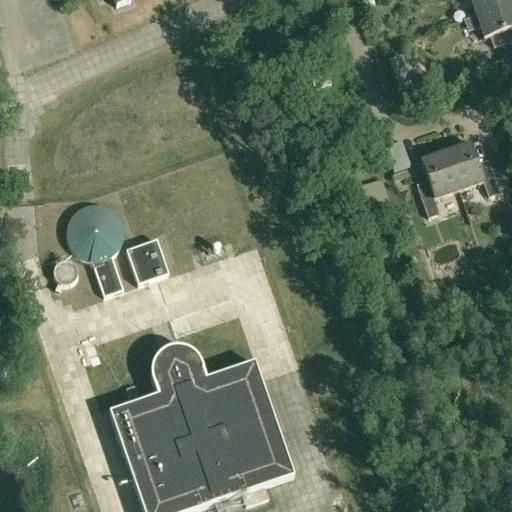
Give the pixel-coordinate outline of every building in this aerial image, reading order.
[(127,0),(100,0),(102,2),(108,0),(112,0),(116,11),(130,6),(127,0)] [(468,0),(476,20),(511,7),(509,0),(468,0)] [(511,6),(511,7),(476,20),(466,23),(470,35),(480,32),(484,43),(490,41),(493,52),(511,44),(511,6)] [(391,62),(388,64),(392,75),(404,71),(400,59),(391,62)] [(315,94),(331,88),(325,72),(309,78),(315,94)] [(411,91),(399,95),(399,96),(402,104),(403,107),(426,99),(422,87),(411,91)] [(469,148),(445,157),(459,195),(483,186),(488,201),(499,197),(496,188),(489,168),(478,172),(469,148)] [(435,204),(459,195),(445,157),(421,165),(429,190),(418,193),(428,222),(439,218),(435,204)] [(408,172),(391,177),(394,185),(410,181),(408,172)] [(155,245),(125,256),(137,290),(167,279),(155,245)] [(94,266),(92,266),(104,301),(122,294),(111,261),(107,264),(101,266),(94,266)] [(109,417),(141,511),(203,511),(293,481),(254,367),(206,383),(202,374),(203,374),(199,364),(194,358),(184,352),(173,352),(163,355),(154,363),(150,374),(150,383),(153,391),(154,390),(157,400),(109,417)]
